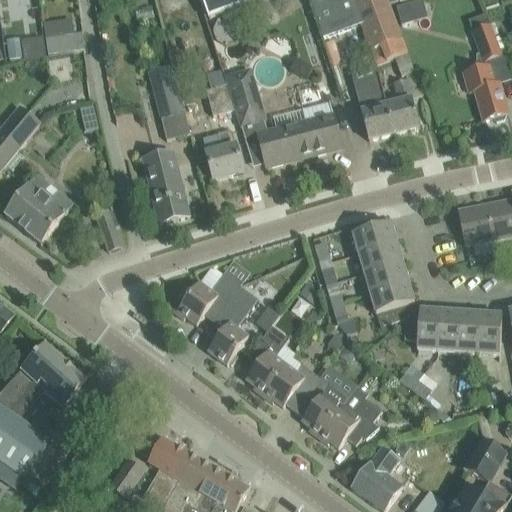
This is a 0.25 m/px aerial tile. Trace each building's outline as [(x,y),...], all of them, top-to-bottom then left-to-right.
[(201,0),(210,22),(268,0),(201,0)] [(372,53),(382,50),(387,65),(395,62),(408,57),(388,4),(386,0),(310,0),(324,41),(363,27),(372,53)] [(417,4),(397,10),(402,28),(411,26),(417,4)] [(488,17),(469,24),(469,25),(471,24),(475,34),(492,28),(488,17)] [(483,67),(504,59),(493,28),(492,28),(475,34),(472,35),(483,67)] [(83,52),(80,36),(46,40),(49,57),(70,54),(83,52)] [(408,57),(395,62),(402,80),(414,76),(408,57)] [(488,69),(463,77),(469,96),(474,94),(484,125),(493,122),(497,126),(505,123),(506,118),(509,117),(500,87),(494,88),(488,69)] [(208,78),(212,93),(206,95),(214,121),(238,114),(227,80),(225,72),(208,78)] [(153,78),(154,82),(151,83),(168,144),(187,139),(192,137),(175,77),(172,78),(170,73),(153,78)] [(268,130),(261,107),(250,73),(227,80),(238,114),(245,138),(268,130)] [(388,109),(380,78),(356,91),(362,116),(369,144),(395,137),(388,109)] [(395,86),(400,106),(388,109),(395,137),(420,131),(413,103),(407,83),(395,86)] [(331,105),(302,112),(306,126),(259,138),(267,171),(343,152),(331,105)] [(0,168),(5,173),(18,157),(41,128),(21,112),(0,137),(0,168)] [(233,136),(219,139),(223,155),(208,159),(215,184),(244,176),(233,136)] [(174,155),(144,163),(160,228),(190,221),(174,155)] [(50,190),(37,180),(18,204),(6,219),(41,248),(38,251),(47,258),(70,229),(62,222),(73,208),(58,195),(53,202),(45,196),(50,190)] [(511,204),(496,208),(496,210),(488,212),(494,244),(511,240),(511,204)] [(480,211),(460,215),(467,249),(494,244),(488,212),(480,214),(480,211)] [(113,212),(96,218),(109,256),(123,251),(116,231),(119,230),(113,212)] [(397,247),(392,227),(353,238),(359,258),(397,247)] [(321,269),(331,266),(324,247),(314,250),(321,269)] [(403,267),(397,247),(359,258),(366,278),(403,267)] [(409,287),(403,267),(366,278),(372,299),(409,287)] [(328,289),(338,286),(334,272),(324,275),(328,289)] [(186,321),(198,330),(210,313),(220,321),(243,290),(225,276),(211,295),(200,286),(182,310),(180,308),(174,316),(184,324),(186,321)] [(338,286),(328,289),(333,306),(343,303),(338,286)] [(382,330),(406,323),(418,310),(415,306),(409,287),(404,288),(372,299),(382,330)] [(305,289),(295,312),(308,317),(318,295),(305,289)] [(228,370),(229,368),(232,369),(238,362),(235,360),(249,342),(237,333),(260,303),(243,290),(220,321),(229,327),(208,355),(228,370)] [(0,336),(13,320),(0,309),(0,336)] [(405,344),(418,344),(418,355),(438,356),(441,315),(420,314),(418,310),(406,323),(405,344)] [(346,312),(336,315),(340,330),(342,334),(346,338),(349,339),(351,339),(357,338),(353,326),(350,327),(346,312)] [(459,357),(462,317),(441,315),(438,356),(459,357)] [(480,359),(482,318),(462,317),(459,357),(480,359)] [(500,360),(503,319),(482,318),(480,359),(500,360)] [(259,368),(247,384),(256,391),(254,393),(264,401),(287,370),(277,362),(282,354),(290,343),(273,330),(262,346),(261,345),(249,361),(259,368)] [(30,361),(0,394),(0,411),(24,427),(36,410),(30,406),(39,393),(61,410),(85,384),(43,346),(30,361)] [(303,370),(298,377),(287,370),(264,401),(273,407),(275,405),(284,412),(296,395),(306,403),(320,383),(303,370)] [(413,395),(419,385),(408,375),(400,385),(413,395)] [(433,395),(438,387),(425,377),(419,385),(413,395),(425,404),(433,395)] [(314,409),(302,425),(311,432),(309,434),(319,442),(352,399),(351,399),(340,391),(337,395),(320,383),(306,403),(314,409)] [(358,390),(351,399),(352,399),(319,442),(328,449),(330,446),(339,453),(351,437),(361,444),(373,428),(382,416),(365,403),(368,398),(358,390)] [(511,403),(511,392),(495,397),(497,407),(506,405),(511,403)] [(497,407),(495,397),(472,402),(475,413),(497,407)] [(0,464),(0,465),(7,469),(24,480),(49,444),(24,427),(0,411),(0,464)] [(163,442),(149,467),(160,474),(144,501),(162,511),(163,511),(180,484),(174,480),(187,456),(163,442)] [(403,445),(396,455),(403,460),(410,450),(403,445)] [(508,460),(485,446),(467,476),(490,490),(508,460)] [(381,452),(363,477),(352,493),(377,511),(387,511),(403,491),(388,481),(400,466),(381,452)] [(238,511),(250,493),(187,456),(174,480),(180,484),(163,511),(238,511)] [(127,502),(145,476),(129,464),(111,491),(127,502)] [(504,511),(467,490),(454,511),(504,511)] [(413,511),(436,511),(443,503),(427,493),(413,511)] [(98,511),(116,511),(120,507),(105,496),(95,510),(98,511)]
